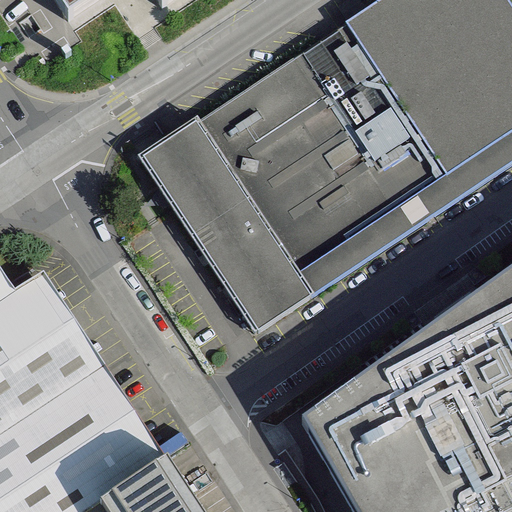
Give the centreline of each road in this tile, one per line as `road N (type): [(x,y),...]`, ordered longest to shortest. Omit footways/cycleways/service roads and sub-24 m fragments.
road 1 (unclassified): [(511,204),(209,422)]
road 2 (unclassified): [(209,422),(40,168)]
road 3 (unclassified): [(290,0),(40,168)]
